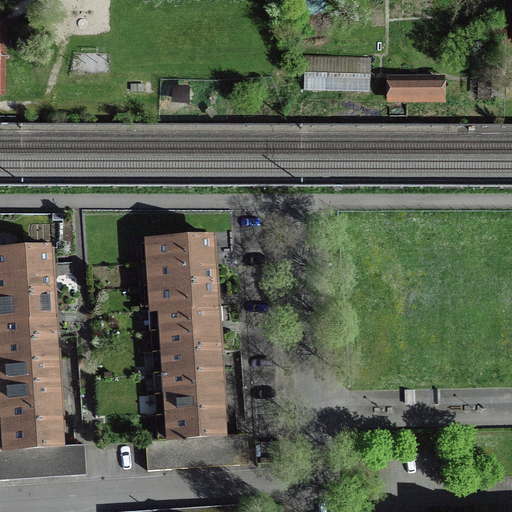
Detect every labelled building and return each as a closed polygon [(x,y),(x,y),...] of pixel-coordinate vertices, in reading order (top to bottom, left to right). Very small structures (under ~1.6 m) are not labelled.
[(489,42),(489,13),(475,13),(475,42),(489,42)] [(302,91),(370,92),(371,58),(303,57),(302,91)] [(501,74),(480,74),(479,99),(500,100),(501,74)] [(390,102),(442,102),(442,78),(390,79),(390,102)] [(172,104),(190,105),(190,87),(172,87),(172,104)] [(221,318),(220,295),(218,272),(217,251),(216,235),(145,240),(156,417),(165,417),(167,441),(167,444),(229,440),(229,436),(228,426),(227,405),(226,384),(224,361),(223,338),(221,318)] [(0,452),(2,452),(2,455),(65,451),(65,446),(64,438),(64,433),(66,433),(65,416),(64,394),(62,372),(61,350),(60,327),(58,305),(57,283),(56,261),(55,248),(53,248),(52,246),(0,249),(0,452)] [(229,440),(167,444),(169,472),(248,466),(246,435),(229,436),(229,440)] [(147,473),(169,472),(167,444),(167,441),(145,443),(147,473)] [(65,451),(2,455),(4,482),(87,477),(85,445),(65,446),(65,451)]
